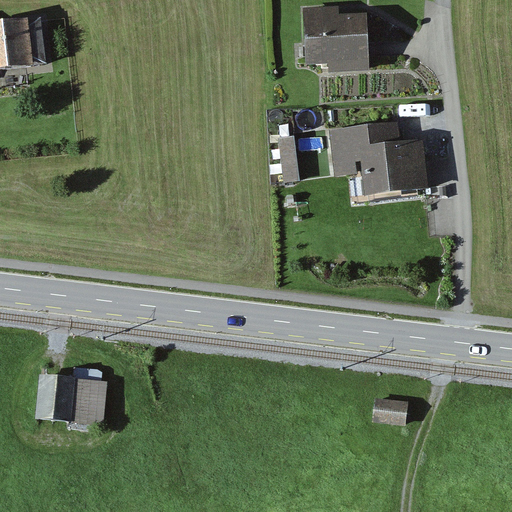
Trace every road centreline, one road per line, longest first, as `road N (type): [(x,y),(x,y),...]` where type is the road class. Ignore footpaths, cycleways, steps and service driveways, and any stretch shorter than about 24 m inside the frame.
road 1 (secondary): [(511,349),(0,290)]
road 2 (track): [(59,297),(57,347),(112,376),(120,400),(116,429),(74,450),(21,433),(15,396),(22,373),(41,355)]
road 3 (track): [(460,343),(444,369),(407,511)]
